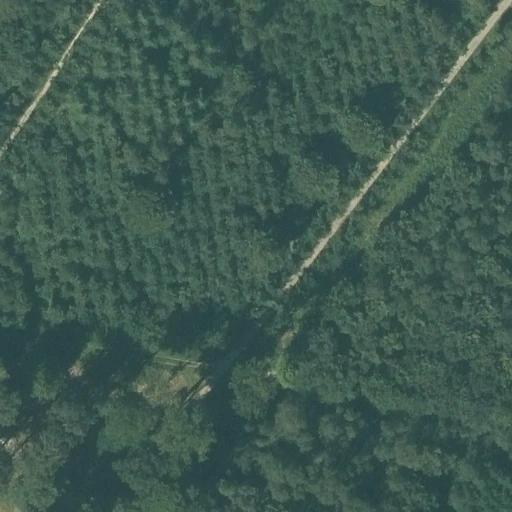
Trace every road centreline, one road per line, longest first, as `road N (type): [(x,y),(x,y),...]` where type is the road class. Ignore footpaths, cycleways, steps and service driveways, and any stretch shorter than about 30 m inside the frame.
road 1 (track): [(139,511),(222,367),(509,0)]
road 2 (track): [(93,0),(0,139)]
road 3 (track): [(128,511),(0,405)]
